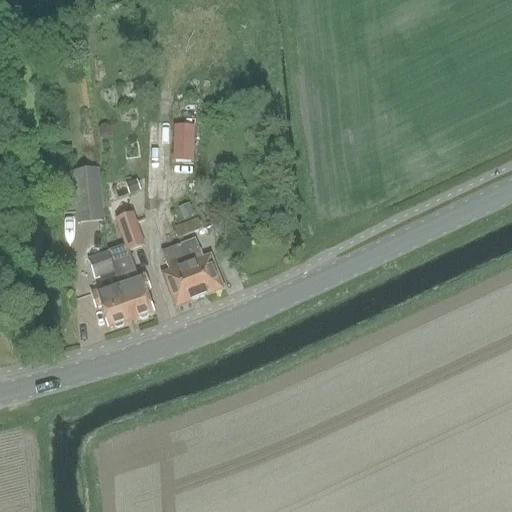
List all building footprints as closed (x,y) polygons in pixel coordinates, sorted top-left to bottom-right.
[(176,127),(175,163),(196,164),(197,128),(176,127)] [(74,160),(73,149),(59,150),(60,161),(74,160)] [(72,172),(77,226),(105,223),(100,170),(72,172)] [(138,182),(127,185),(131,196),(142,193),(138,182)] [(195,217),(190,205),(180,210),(184,221),(195,217)] [(210,206),(198,211),(206,231),(217,225),(210,206)] [(105,254),(113,274),(131,323),(140,320),(143,322),(148,320),(149,317),(154,315),(147,293),(152,291),(146,274),(138,277),(129,253),(145,247),(134,215),(116,222),(125,248),(124,248),(105,254)] [(198,220),(175,228),(179,239),(201,231),(198,220)] [(179,247),(186,265),(199,300),(223,291),(210,256),(203,259),(196,241),(179,247)] [(162,253),(169,272),(163,274),(176,309),(199,300),(186,265),(179,247),(162,253)] [(124,325),(131,323),(113,274),(105,254),(87,261),(94,279),(100,277),(104,290),(90,294),(94,305),(100,303),(110,330),(114,329),(118,330),(122,329),(124,325)]
